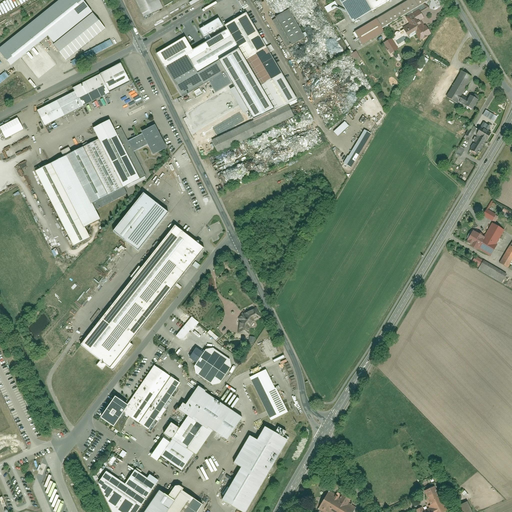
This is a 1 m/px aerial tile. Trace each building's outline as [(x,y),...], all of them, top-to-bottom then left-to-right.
[(60,0),(0,48),(0,53),(11,67),(49,36),(54,44),(92,13),(81,0),(60,0)] [(134,0),(143,18),(162,9),(158,0),(134,0)] [(243,9),(248,6),(245,0),(239,0),(238,1),(243,9)] [(333,0),(319,0),(327,13),(338,7),(333,0)] [(386,0),(337,0),(352,25),(389,3),(386,0)] [(410,0),(354,33),(362,46),(383,34),(381,30),(431,0),(410,0)] [(425,18),(420,9),(406,17),(410,24),(403,27),(410,38),(416,34),(420,41),(432,34),(426,24),(425,25),(422,20),(425,18)] [(305,40),(288,11),(275,19),(291,48),(305,40)] [(105,29),(92,13),(54,44),(67,59),(105,29)] [(185,37),(157,54),(182,98),(225,72),(253,120),(289,104),(296,99),(247,14),(226,26),(228,30),(225,31),(211,40),(192,50),(185,37)] [(225,31),(218,19),(200,30),(204,37),(208,34),(211,40),(225,31)] [(399,49),(392,37),(384,43),(391,54),(399,49)] [(111,40),(70,59),(72,65),(114,46),(111,40)] [(356,51),(351,54),(356,63),(361,61),(356,51)] [(421,72),(427,60),(422,57),(416,69),(421,72)] [(73,94),(36,112),(44,128),(129,85),(119,66),(71,90),(73,94)] [(473,77),(462,71),(447,97),(451,99),(446,109),(453,113),(460,102),(467,106),(467,109),(470,110),(473,109),(474,110),(479,100),(480,96),(475,93),(473,94),(472,96),(471,95),(469,98),(463,95),(473,77)] [(6,73),(0,77),(0,85),(10,78),(6,73)] [(222,97),(204,105),(206,109),(224,101),(222,97)] [(295,116),(289,104),(253,120),(212,140),(218,153),(295,116)] [(498,117),(487,110),(483,115),(495,122),(498,117)] [(24,129),(17,118),(0,127),(6,139),(24,129)] [(34,173),(73,248),(90,240),(85,229),(100,221),(92,205),(147,176),(134,152),(147,146),(153,157),(166,150),(154,127),(141,133),(142,135),(129,141),(121,128),(115,131),(109,121),(93,130),(98,140),(34,173)] [(332,132),(337,137),(348,126),(344,121),(332,132)] [(472,138),(477,128),(472,125),(466,135),(472,138)] [(373,134),(365,129),(344,163),(352,168),(373,134)] [(491,136),(480,129),(475,137),(478,139),(470,151),(478,156),(491,136)] [(460,157),(464,151),(458,147),(454,153),(460,157)] [(143,193),(113,232),(138,252),(169,213),(143,193)] [(483,215),(493,221),(498,214),(488,208),(483,215)] [(511,220),(511,213),(503,208),(500,214),(511,220)] [(480,249),(492,256),(498,244),(497,244),(505,230),(493,222),(485,237),(486,238),(480,249)] [(175,226),(81,346),(100,361),(97,365),(103,369),(106,366),(113,371),(133,346),(130,344),(204,249),(175,226)] [(480,249),(486,238),(485,237),(474,230),(467,242),(480,249)] [(500,263),(509,268),(511,265),(511,262),(511,245),(500,263)] [(479,268),(484,260),(477,255),(472,263),(479,268)] [(502,283),(508,274),(484,260),(479,268),(479,269),(502,283)] [(261,319),(255,308),(243,315),(241,314),(237,320),(238,321),(237,335),(248,336),(249,329),(254,322),(261,319)] [(198,323),(191,317),(175,336),(179,339),(183,339),(195,324),(196,325),(198,323)] [(212,348),(205,349),(202,353),(195,348),(188,358),(196,363),(193,366),(195,374),(211,385),(219,384),(230,367),(229,359),(212,348)] [(179,383),(153,365),(126,405),(121,412),(122,412),(148,430),(179,383)] [(274,388),(265,369),(248,377),(270,421),(288,412),(275,388),(274,388)] [(205,391),(197,386),(184,405),(181,403),(177,410),(186,416),(178,428),(170,423),(160,437),(162,438),(149,456),(156,461),(160,456),(181,470),(193,453),(195,454),(212,430),(225,439),(240,417),(227,408),(228,406),(225,404),(224,405),(204,392),(205,391)] [(126,405),(113,396),(98,418),(112,427),(122,412),(121,412),(126,405)] [(244,511),(286,440),(263,426),(255,440),(248,435),(232,463),(239,467),(220,500),(241,511),(244,511)] [(214,449),(210,454),(215,457),(219,452),(214,449)] [(119,455),(124,458),(127,453),(122,450),(119,455)] [(214,465),(219,468),(226,458),(221,455),(214,465)] [(191,474),(196,462),(193,461),(188,473),(191,474)] [(105,471),(97,483),(111,511),(136,511),(158,480),(149,474),(146,478),(134,469),(124,484),(105,471)] [(40,486),(43,487),(48,473),(45,472),(40,486)] [(197,511),(202,505),(182,491),(184,489),(180,486),(175,487),(168,497),(159,491),(144,511),(197,511)] [(443,503),(435,486),(425,491),(431,504),(429,505),(430,508),(424,510),(423,507),(417,509),(418,511),(444,511),(450,510),(446,501),(443,503)] [(351,511),(355,506),(330,491),(320,507),(327,511),(351,511)] [(473,511),(469,502),(458,506),(460,511),(473,511)]
